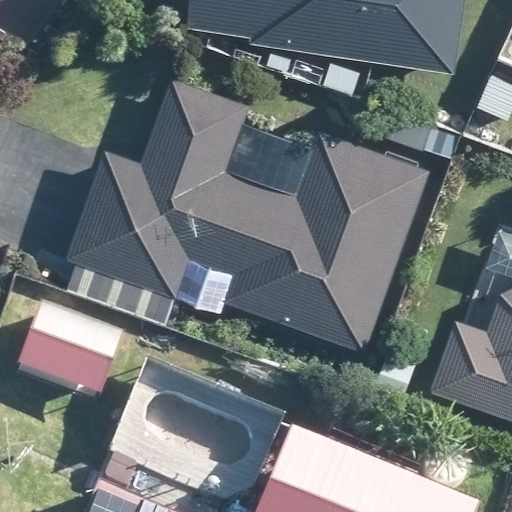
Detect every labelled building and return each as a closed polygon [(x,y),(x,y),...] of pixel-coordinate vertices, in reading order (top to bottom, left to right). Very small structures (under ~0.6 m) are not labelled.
[(186,0),(186,8),(183,24),(247,33),(246,41),(450,70),(459,0),(186,0)] [(511,39),(502,58),(511,62),(511,39)] [(318,84),(346,94),(355,69),(326,61),(318,84)] [(472,105),(503,119),(511,96),(511,84),(485,74),(472,105)] [(222,168),(244,107),(167,77),(141,148),(136,162),(101,150),(99,153),(62,254),(174,295),(186,261),(193,264),(196,258),(231,271),(222,297),(360,348),(424,170),(314,130),(291,193),(222,168)] [(242,136),(246,147),(257,153),(269,148),(273,138),(269,126),(258,122),(247,124),(242,136)] [(511,287),(498,293),(484,331),(463,324),(452,320),(429,387),(511,417),(511,287)] [(89,343),(37,321),(22,356),(73,378),(89,343)] [(399,398),(414,361),(384,350),(370,387),(399,398)] [(117,462),(105,493),(136,504),(147,475),(117,462)] [(445,511),(444,511),(452,492),(381,463),(375,477),(360,511),(445,511)] [(134,511),(86,491),(77,511),(134,511)]
